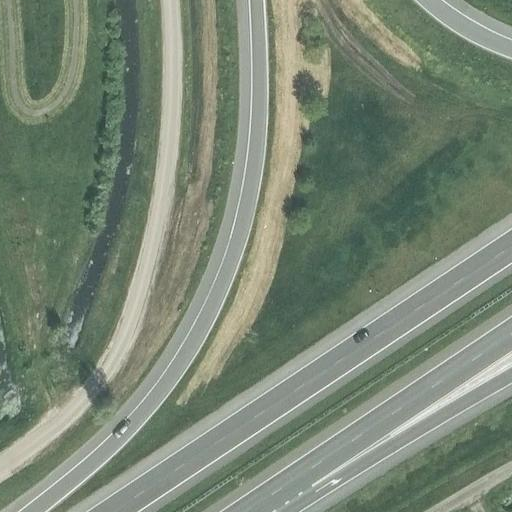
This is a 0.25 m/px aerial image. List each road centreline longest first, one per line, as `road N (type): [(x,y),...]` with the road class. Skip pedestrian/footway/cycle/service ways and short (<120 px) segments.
road 1 (motorway): [(255,0),(253,168),(221,287),(143,411),(32,511)]
road 2 (unclassified): [(0,467),(94,388),(132,316),(167,155),(169,0)]
road 3 (motorway): [(511,246),(114,511)]
road 4 (motorway): [(298,479),(511,335)]
road 5 (motorway): [(298,479),(511,375)]
